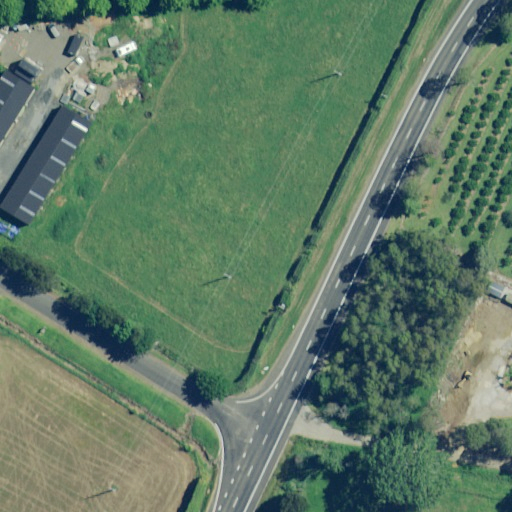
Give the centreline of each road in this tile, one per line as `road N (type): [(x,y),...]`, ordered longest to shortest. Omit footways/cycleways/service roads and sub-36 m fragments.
road 1 (primary): [(480,0),(428,82),(262,443)]
road 2 (unclassified): [(262,443),(0,287)]
